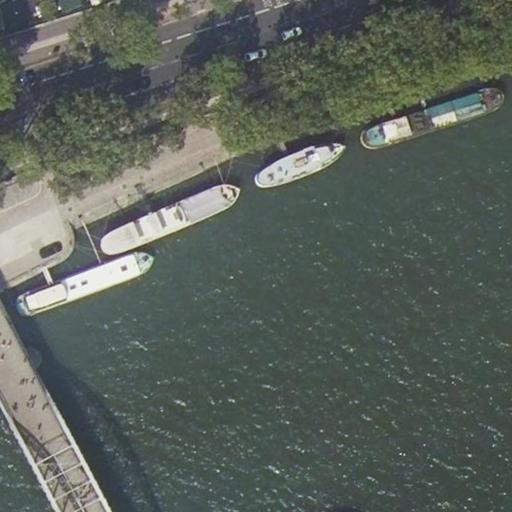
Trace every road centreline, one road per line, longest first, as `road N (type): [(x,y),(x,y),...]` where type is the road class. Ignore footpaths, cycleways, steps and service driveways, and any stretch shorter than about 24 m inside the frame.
road 1 (primary): [(0,140),(438,0)]
road 2 (primary): [(297,0),(0,98)]
